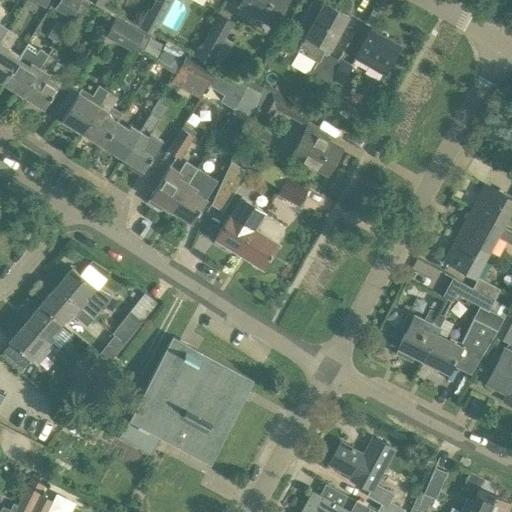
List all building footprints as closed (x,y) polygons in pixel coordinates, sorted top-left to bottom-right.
[(70,17),(80,0),(58,0),(54,8),(70,17)] [(154,0),(150,9),(147,8),(138,25),(152,33),(170,0),(154,0)] [(239,0),(238,3),(272,23),(284,0),(239,0)] [(324,52),(327,48),(346,15),(322,1),(320,5),(312,1),(295,29),(305,35),(297,49),(316,60),(310,71),(325,80),(337,59),(324,52)] [(217,68),(233,41),(224,36),(233,21),(220,14),(195,56),(217,68)] [(143,33),(114,18),(107,31),(136,47),(143,33)] [(381,72),(397,43),(369,27),(353,56),(381,72)] [(0,79),(2,81),(19,54),(9,47),(17,34),(7,28),(0,38),(0,79)] [(143,33),(136,47),(142,50),(150,37),(143,33)] [(162,56),(168,45),(152,37),(146,48),(162,56)] [(37,50),(27,43),(19,54),(2,81),(22,93),(47,53),(39,48),(37,50)] [(179,50),(172,62),(179,66),(186,54),(179,50)] [(43,106),(57,83),(46,76),(48,73),(57,59),(47,53),(22,93),(43,106)] [(179,66),(209,83),(217,71),(186,54),(179,66)] [(340,84),(350,65),(341,60),(330,78),(340,84)] [(217,71),(209,83),(224,92),(220,98),(233,106),(238,99),(242,92),(246,84),(241,82),(235,79),(217,69),(217,71)] [(261,92),(264,85),(239,72),(235,79),(241,82),(246,84),(261,92)] [(73,84),(60,105),(67,109),(76,95),(80,89),(73,84)] [(254,108),(255,106),(261,92),(246,84),(242,92),(238,99),(254,108)] [(82,131),(107,90),(99,85),(92,95),(81,88),(80,89),(76,95),(67,109),(61,118),(82,131)] [(312,111),(264,85),(261,92),(255,106),(272,116),(276,109),(304,125),(312,111)] [(117,121),(122,112),(112,106),(117,96),(107,90),(82,131),(102,144),(117,120),(117,121)] [(139,130),(122,157),(142,169),(157,146),(161,138),(151,131),(159,119),(157,117),(162,111),(160,110),(164,103),(159,100),(139,130)] [(127,127),(117,121),(117,120),(102,144),(122,157),(139,130),(129,123),(127,127)] [(307,124),(287,158),(304,168),(307,163),(325,174),(340,148),(324,139),(327,135),(307,124)] [(182,127),(173,141),(167,150),(179,158),(194,135),(182,127)] [(236,147),(231,161),(211,204),(222,211),(248,171),(234,162),(240,149),(236,147)] [(256,156),(251,165),(260,170),(265,162),(256,156)] [(171,209),(197,168),(184,160),(178,171),(169,165),(150,196),(171,209)] [(190,221),(205,198),(207,195),(216,180),(197,168),(171,209),(190,221)] [(298,206),(309,186),(287,174),(276,194),(298,206)] [(501,225),(501,224),(511,204),(511,199),(484,184),(471,208),(501,225)] [(225,247),(227,244),(239,252),(254,227),(262,212),(264,210),(240,196),(230,212),(215,237),(216,237),(214,241),(225,247)] [(471,208),(457,233),(487,250),(495,235),(511,244),(511,231),(501,225),(471,208)] [(278,222),(262,212),(254,227),(239,252),(249,258),(250,263),(255,266),(260,265),(261,266),(277,241),(281,233),(282,229),(281,225),(278,222)] [(473,275),(487,250),(457,233),(443,259),(473,275)] [(104,307),(111,293),(92,283),(71,265),(55,284),(79,305),(93,317),(102,306),(104,307)] [(453,277),(442,296),(452,301),(456,294),(462,282),(453,277)] [(478,278),(472,288),(493,298),(494,299),(499,289),(478,278)] [(462,282),(456,294),(479,306),(487,310),(493,298),(472,288),(471,287),(462,282)] [(72,313),(79,305),(55,284),(39,301),(60,320),(68,310),(72,313)] [(48,340),(55,332),(52,329),(60,320),(39,301),(24,319),(48,340)] [(121,341),(139,318),(129,309),(111,332),(121,341)] [(423,358),(436,333),(444,316),(430,309),(428,313),(424,312),(421,318),(412,313),(396,345),(423,358)] [(511,344),(511,316),(506,314),(495,336),(511,344)] [(497,330),(497,329),(474,317),(461,342),(483,353),(497,330)] [(35,362),(51,343),(47,340),(48,340),(24,319),(7,338),(10,341),(0,352),(0,353),(18,369),(28,356),(35,362)] [(116,347),(121,341),(111,332),(105,339),(116,347)] [(446,370),(459,345),(436,333),(423,358),(446,370)] [(178,338),(171,334),(127,416),(117,434),(149,452),(159,433),(208,460),(242,396),(247,399),(251,391),(247,388),(252,379),(186,343),(187,341),(179,337),(178,338)] [(511,353),(503,348),(486,381),(508,393),(504,400),(511,404),(511,353)] [(103,377),(112,365),(100,355),(88,369),(78,361),(76,363),(98,382),(103,377)] [(84,400),(98,382),(76,363),(75,365),(81,370),(67,387),(84,400)] [(0,446),(10,427),(0,421),(0,446)] [(0,446),(0,450),(9,456),(21,433),(10,427),(0,446)] [(9,456),(20,461),(32,438),(21,433),(9,456)] [(371,489),(393,448),(371,436),(361,454),(340,442),(331,459),(340,464),(338,467),(351,474),(349,477),(371,489)] [(47,445),(32,438),(20,461),(30,466),(47,445)] [(30,511),(39,494),(46,480),(32,473),(12,511),(30,511)] [(436,497),(443,479),(431,474),(423,492),(419,502),(428,506),(433,496),(436,497)] [(483,479),(479,487),(493,493),(496,485),(483,479)] [(474,511),(501,511),(507,499),(493,493),(479,487),(477,486),(467,509),(474,511)] [(348,511),(312,492),(300,511),(348,511)] [(46,511),(52,500),(39,494),(30,511),(46,511)] [(381,511),(403,511),(405,509),(383,497),(376,509),(381,511)] [(418,504),(413,502),(409,511),(425,511),(428,506),(419,502),(418,504)]
